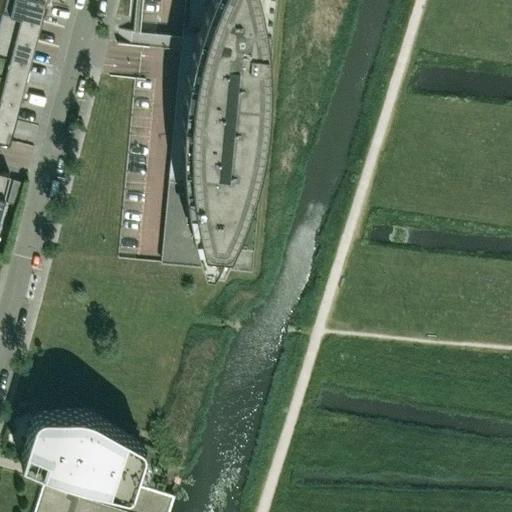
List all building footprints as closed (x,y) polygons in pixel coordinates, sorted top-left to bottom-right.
[(39,19),(44,0),(2,0),(0,9),(39,19)] [(251,269),(267,90),(275,0),(185,0),(162,261),(251,269)] [(0,30),(34,39),(39,19),(0,9),(0,10),(0,30)] [(0,51),(29,59),(34,39),(0,30),(0,51)] [(173,129),(173,35),(117,35),(117,54),(139,55),(139,129),(173,129)] [(0,72),(24,79),(29,59),(0,51),(0,72)] [(47,87),(51,69),(33,66),(30,83),(47,87)] [(0,93),(19,99),(24,79),(0,72),(0,93)] [(0,114),(13,118),(19,99),(0,93),(0,114)] [(0,136),(8,139),(13,118),(0,114),(0,136)] [(1,203),(9,172),(0,169),(0,221),(0,222),(5,204),(1,203)] [(7,200),(18,203),(24,180),(13,178),(7,200)] [(139,441),(138,439),(96,412),(92,410),(88,408),(83,407),(82,406),(81,411),(77,410),(75,410),(74,410),(39,411),(38,411),(37,412),(35,413),(34,414),(33,415),(32,416),(32,417),(19,457),(64,472),(65,468),(84,474),(83,478),(123,490),(124,491),(126,491),(127,490),(128,490),(128,489),(129,489),(130,488),(130,487),(132,480),(142,451),(142,449),(142,448),(142,446),(142,444),(141,443),(140,441),(139,441)] [(167,511),(174,493),(132,480),(130,487),(130,488),(129,489),(128,489),(128,490),(127,490),(126,491),(124,491),(123,490),(83,478),(79,492),(43,481),(33,511),(167,511)]
